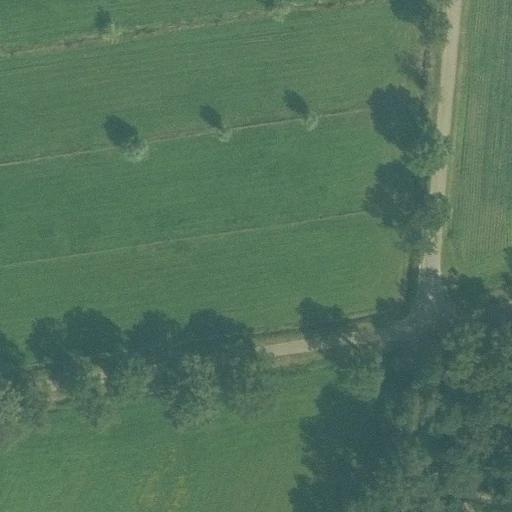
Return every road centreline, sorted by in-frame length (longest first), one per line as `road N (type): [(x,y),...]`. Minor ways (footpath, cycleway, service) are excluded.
road 1 (unclassified): [(425,327),(0,394)]
road 2 (unclassified): [(452,0),(425,327)]
road 3 (track): [(366,511),(425,327)]
